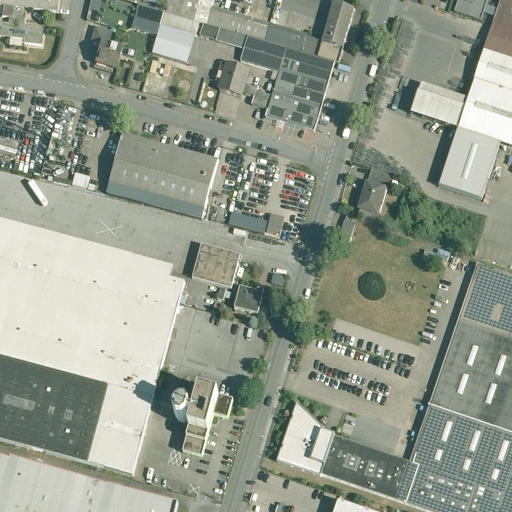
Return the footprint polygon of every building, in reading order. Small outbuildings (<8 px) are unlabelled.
[(0,0),(0,6),(4,7),(25,9),(58,13),(59,0),(0,0)] [(89,0),(88,12),(98,13),(99,0),(89,0)] [(168,0),(169,0),(165,14),(199,23),(204,25),(207,26),(212,7),(214,0),(168,0)] [(486,6),(487,0),(456,0),(453,13),(481,22),(483,15),(492,17),(494,9),(486,6)] [(511,0),(502,0),(502,2),(501,2),(497,12),(511,16),(511,0)] [(165,14),(139,6),(133,30),(158,37),(165,14)] [(14,8),(4,7),(2,18),(10,19),(9,25),(12,25),(13,19),(14,8)] [(248,18),(212,7),(207,26),(220,29),(243,36),(248,18)] [(43,29),(23,27),(25,9),(14,8),(13,19),(12,25),(9,25),(0,24),(0,35),(12,37),(12,35),(24,36),(23,45),(41,47),(43,29)] [(354,14),(333,8),(323,43),(344,49),(354,14)] [(511,16),(497,12),(475,81),(511,93),(511,16)] [(153,55),(187,65),(199,23),(165,14),(158,37),(153,55)] [(271,25),(248,18),(243,36),(265,43),(271,25)] [(207,26),(204,25),(200,37),(217,42),(220,29),(207,26)] [(308,36),(271,25),(265,43),(287,50),(302,54),(307,38),(308,36)] [(220,29),(217,42),(244,50),(241,61),(280,73),(287,50),(265,43),(243,36),(220,29)] [(112,35),(96,30),(92,44),(100,46),(101,45),(109,47),(112,35)] [(323,43),(307,38),(302,54),(336,64),(339,64),(344,49),(323,43)] [(109,47),(101,45),(100,46),(95,64),(116,70),(122,51),(109,47)] [(302,54),(287,50),(280,73),(274,94),(322,108),(336,64),(302,54)] [(250,71),(228,65),(225,74),(227,74),(225,84),(223,83),(220,92),(241,98),(243,94),(255,97),(256,98),(258,91),(260,82),(248,79),(250,71)] [(511,93),(475,81),(469,100),(459,132),(500,145),(511,148),(511,93)] [(469,100),(422,85),(411,116),(459,132),(469,100)] [(273,96),(258,91),(256,98),(255,97),(252,106),(269,111),(273,96)] [(322,108),(274,94),(273,96),(269,111),(267,118),(315,132),(322,108)] [(500,145),(459,132),(440,189),(481,202),(500,145)] [(219,161),(122,135),(108,184),(206,210),(219,161)] [(0,140),(0,155),(15,158),(17,143),(0,140)] [(391,176),(372,170),(369,181),(387,187),(391,176)] [(73,175),(71,187),(86,190),(88,177),(73,175)] [(385,190),(368,185),(364,196),(365,196),(357,219),(374,225),(385,190)] [(267,223),(232,215),(229,226),(265,235),(267,223)] [(284,219),(271,216),(267,233),(280,236),(284,219)] [(353,218),(347,216),(345,222),(344,222),(351,224),(353,218)] [(351,224),(344,222),(340,235),(351,238),(355,225),(351,224)] [(235,231),(233,242),(244,244),(246,234),(235,231)] [(186,284),(0,234),(0,441),(31,449),(26,465),(40,469),(44,453),(133,477),(186,284)] [(350,242),(339,239),(337,245),(348,248),(350,242)] [(239,264),(200,254),(193,280),(232,291),(239,264)] [(511,474),(499,511),(511,511),(511,277),(478,266),(459,321),(511,339),(511,474)] [(282,287),(283,278),(272,277),(271,285),(282,287)] [(258,294),(241,289),(236,311),(237,308),(249,311),(248,314),(259,317),(265,293),(259,291),(258,294)] [(511,339),(459,321),(436,389),(445,392),(439,410),(511,435),(511,339)] [(335,438),(322,476),(427,511),(499,511),(511,474),(511,435),(439,410),(445,392),(436,389),(411,464),(335,438)] [(201,394),(195,416),(191,414),(191,412),(189,407),(184,406),(182,407),(177,410),(175,415),(179,423),(184,424),(189,421),(193,422),(184,455),(204,460),(215,418),(229,422),(234,402),(201,394)] [(325,429),(298,404),(293,418),(294,418),(293,421),(292,420),(283,447),(284,448),(283,451),(282,450),(277,463),(322,478),(322,476),(335,438),(336,436),(335,436),(334,437),(323,433),(325,429)] [(26,465),(0,457),(0,511),(172,511),(174,505),(26,465)] [(367,511),(339,502),(335,511),(367,511)]
